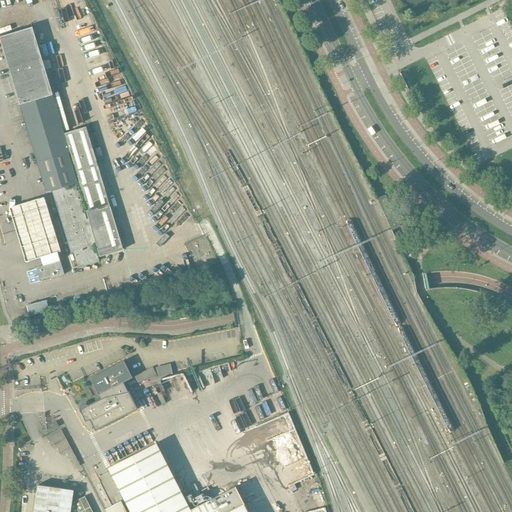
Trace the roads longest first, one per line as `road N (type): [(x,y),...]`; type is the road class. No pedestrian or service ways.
road 1 (unknown): [(86,456),(163,423),(182,450),(257,472),(287,511)]
road 2 (secondary): [(352,79),(408,168),(452,212),(511,251)]
road 3 (secondary): [(511,231),(419,157),(367,74)]
road 4 (unclassified): [(436,45),(489,152),(511,141)]
